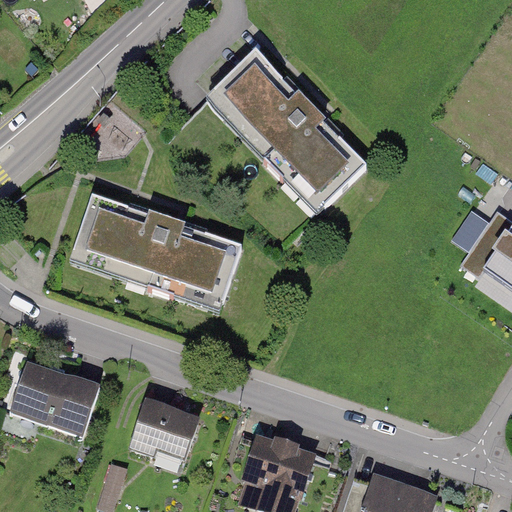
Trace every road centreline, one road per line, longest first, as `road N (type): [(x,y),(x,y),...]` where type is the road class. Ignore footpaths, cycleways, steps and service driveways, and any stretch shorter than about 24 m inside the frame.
road 1 (residential): [(0,300),(468,468)]
road 2 (secondary): [(0,158),(169,0)]
